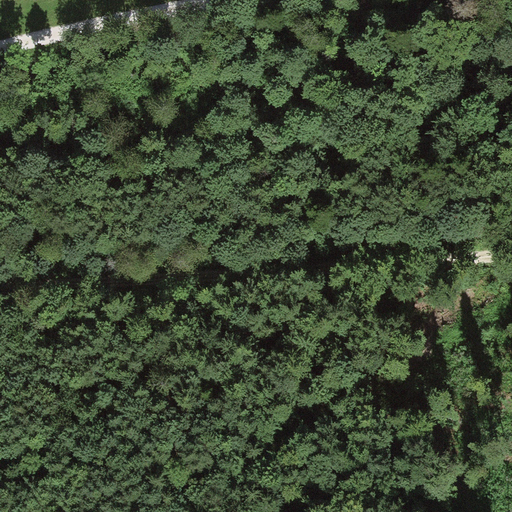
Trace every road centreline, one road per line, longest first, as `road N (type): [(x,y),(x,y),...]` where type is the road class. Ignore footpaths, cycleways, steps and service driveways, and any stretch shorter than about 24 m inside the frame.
road 1 (track): [(511,257),(0,286)]
road 2 (track): [(511,304),(326,420),(200,511)]
road 3 (track): [(0,50),(233,0)]
road 4 (track): [(156,279),(0,360)]
